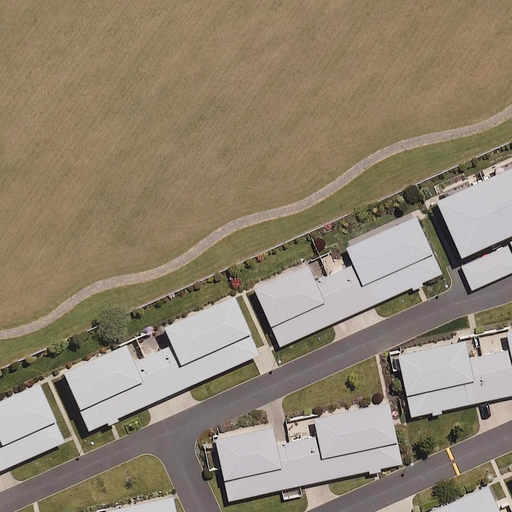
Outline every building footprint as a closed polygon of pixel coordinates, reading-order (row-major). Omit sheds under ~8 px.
[(511,155),(439,187),(463,244),(511,222),(511,155)] [(443,266),(418,206),(348,236),(356,254),(320,269),(312,251),(257,275),(282,335),(443,266)] [(260,344),(234,284),(165,314),(172,332),(137,347),(129,329),(73,353),(99,413),(260,344)] [(511,380),(511,314),(500,317),(503,336),(465,344),(462,325),(402,336),(414,400),(511,380)] [(0,461),(64,434),(38,375),(0,391),(0,461)] [(401,451),(388,387),(314,401),(318,420),(280,428),(276,409),(216,420),(228,484),(401,451)] [(506,511),(490,473),(403,510),(404,511),(506,511)] [(173,511),(168,486),(94,500),(95,511),(56,511),(55,507),(27,511),(173,511)]
